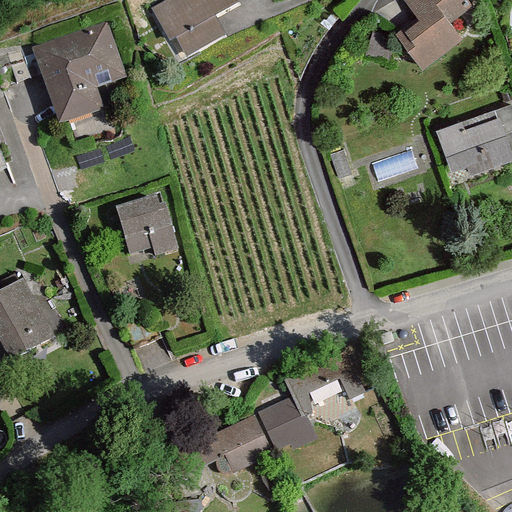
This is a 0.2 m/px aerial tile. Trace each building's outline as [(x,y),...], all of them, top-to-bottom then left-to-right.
[(176,0),(165,7),(197,61),(290,6),(286,0),(176,0)] [(406,30),(430,64),(472,35),(462,20),(480,8),(474,0),(416,0),(427,15),(406,30)] [(119,17),(41,49),(74,128),(117,110),(108,87),(142,73),(119,17)] [(511,101),(441,129),(457,171),(511,150),(511,101)] [(165,194),(119,209),(136,261),(182,246),(165,194)] [(0,332),(18,365),(63,339),(30,281),(0,298),(0,332)] [(222,469),(321,447),(311,402),(349,393),(351,400),(368,396),(360,361),(288,377),(295,408),(194,431),(202,466),(220,462),(222,469)]
